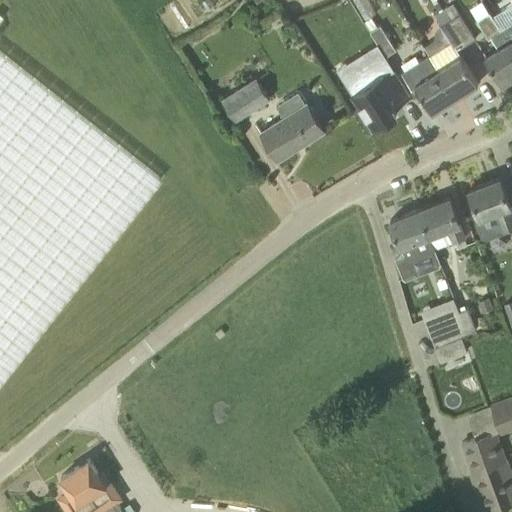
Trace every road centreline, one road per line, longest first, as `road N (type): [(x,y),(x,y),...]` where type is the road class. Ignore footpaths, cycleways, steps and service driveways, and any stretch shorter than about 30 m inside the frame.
road 1 (unclassified): [(0,476),(315,212)]
road 2 (residential): [(356,190),(373,209),(461,511)]
road 3 (residential): [(356,190),(511,123)]
